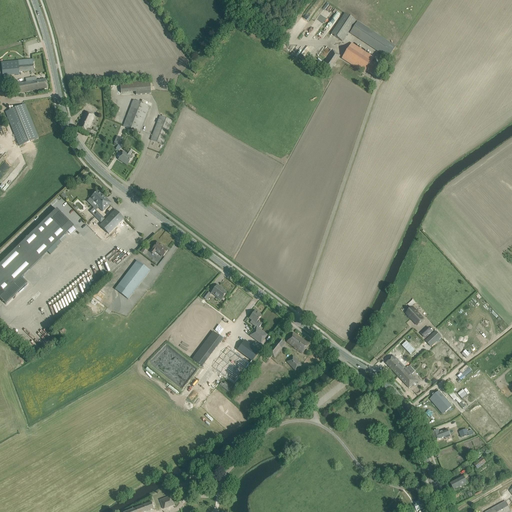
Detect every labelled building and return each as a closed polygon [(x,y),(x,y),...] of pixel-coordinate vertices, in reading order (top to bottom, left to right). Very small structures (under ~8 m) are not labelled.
[(339,10),(335,15),(338,19),(343,13),(339,10)] [(356,21),(344,13),(331,34),(342,41),(356,21)] [(357,21),(350,33),(388,58),(396,47),(357,21)] [(342,58),(364,73),(366,70),(373,75),(379,67),(371,62),(374,58),(351,43),(342,58)] [(321,66),(329,72),(340,56),(332,50),(321,66)] [(0,70),(0,90),(4,90),(2,76),(19,75),(19,72),(28,72),(31,71),(31,72),(34,72),(33,60),(28,60),(1,63),(2,70),(0,70)] [(26,83),(21,84),(21,82),(14,84),(11,85),(13,94),(16,94),(47,89),(46,79),(37,81),(36,77),(31,78),(25,79),(26,83)] [(135,82),(136,95),(151,94),(150,80),(135,82)] [(123,126),(140,133),(151,107),(133,100),(123,126)] [(5,112),(19,146),(39,138),(25,104),(5,112)] [(77,128),(91,134),(92,130),(89,129),(91,125),(95,116),(89,113),(85,112),(77,128)] [(150,140),(163,145),(172,121),(159,116),(150,140)] [(130,156),(133,151),(129,149),(126,154),(124,152),(118,160),(122,162),(122,161),(128,164),(132,158),(130,156)] [(91,198),(87,202),(91,206),(94,203),(96,206),(99,208),(103,212),(109,205),(108,206),(104,202),(106,200),(105,199),(98,191),(91,198)] [(56,209),(0,264),(0,298),(6,304),(27,283),(22,278),(74,227),(56,209)] [(100,225),(98,227),(106,236),(109,234),(124,219),(115,210),(101,225),(100,225)] [(94,216),(101,223),(104,219),(98,212),(94,216)] [(98,222),(92,228),(95,231),(98,227),(100,225),(101,225),(98,222)] [(151,252),(153,254),(155,251),(163,257),(168,250),(157,243),(153,249),(151,252)] [(150,271),(137,261),(115,289),(128,299),(150,271)] [(220,289),(221,288),(217,285),(211,293),(221,300),(226,293),(220,289)] [(204,314),(228,332),(234,324),(210,306),(204,314)] [(408,316),(417,325),(424,319),(414,310),(408,316)] [(253,329),(255,329),(250,336),(261,344),(267,335),(259,329),(259,328),(260,329),(260,328),(259,328),(261,324),(259,322),(259,321),(258,321),(261,316),(255,311),(252,315),(249,318),(252,320),(250,323),(255,327),(253,329)] [(199,322),(209,328),(211,325),(200,319),(199,322)] [(217,347),(223,339),(213,331),(207,339),(217,347)] [(436,331),(425,341),(431,347),(441,337),(436,331)] [(294,348),(302,354),(309,344),(302,339),(302,340),(293,333),(287,342),(294,347),(294,348)] [(279,347),(282,343),(277,339),(274,343),(264,357),(269,361),(272,357),(274,359),(279,353),(282,349),(279,347)] [(252,361),(259,351),(245,340),(237,350),(252,361)] [(286,362),(295,371),(302,365),(293,356),(286,362)] [(412,376),(401,364),(394,356),(386,363),(409,388),(416,381),(412,376)] [(458,394),(463,400),(468,396),(463,390),(458,394)] [(451,405),(439,391),(432,397),(443,412),(451,405)] [(456,426),(461,437),(469,434),(464,423),(456,426)] [(436,432),(431,433),(434,442),(439,440),(442,439),(445,437),(445,439),(451,437),(450,435),(448,430),(440,433),(439,431),(436,432)] [(473,465),(477,469),(486,462),(482,458),(473,465)] [(450,483),(454,491),(458,488),(467,484),(463,476),(454,481),(450,483)] [(476,496),(481,506),(501,495),(495,485),(480,493),(476,496)] [(154,503),(158,511),(174,505),(170,496),(154,503)] [(486,511),(510,511),(511,511),(505,501),(486,511)] [(415,506),(417,511),(425,508),(423,503),(421,504),(420,502),(416,504),(416,506),(415,506)] [(151,503),(137,508),(138,511),(144,511),(153,509),(151,503)]
